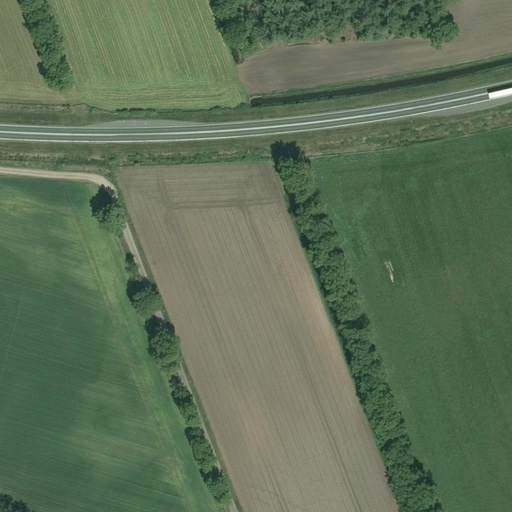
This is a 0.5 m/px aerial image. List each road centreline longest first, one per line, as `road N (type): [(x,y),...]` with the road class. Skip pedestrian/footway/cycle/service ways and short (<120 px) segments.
road 1 (trunk): [(0,132),(143,135),(294,125),(511,87)]
road 2 (unclassified): [(233,511),(107,180)]
